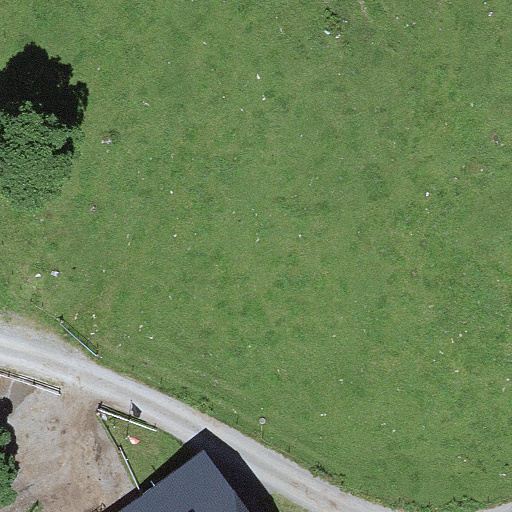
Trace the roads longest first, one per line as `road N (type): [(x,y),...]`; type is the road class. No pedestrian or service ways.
road 1 (track): [(26,350),(46,325),(312,230),(365,191),(410,137),(449,0)]
road 2 (track): [(0,345),(90,374),(357,511)]
road 3 (track): [(26,350),(60,432),(0,501)]
